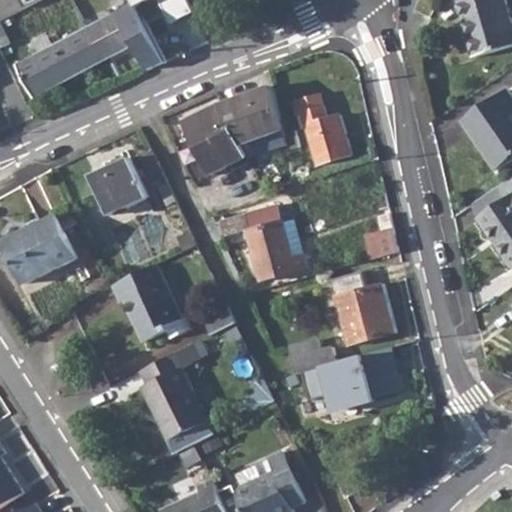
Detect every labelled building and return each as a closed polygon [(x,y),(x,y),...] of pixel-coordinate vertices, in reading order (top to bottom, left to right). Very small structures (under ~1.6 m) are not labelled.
[(59,0),(45,0),(0,16),(0,38),(1,42),(66,18),(59,0)] [(156,0),(167,21),(190,10),(184,0),(129,0),(132,5),(138,2),(141,0),(156,0)] [(511,19),(506,0),(463,0),(462,1),(478,57),(511,46),(511,19)] [(117,15),(96,26),(21,65),(38,97),(137,44),(150,70),(169,61),(158,42),(138,2),(132,5),(117,15)] [(91,16),(96,26),(117,15),(111,6),(91,16)] [(212,174),(288,144),(283,126),(273,86),(187,121),(212,174)] [(464,121),(474,136),(478,134),(487,146),(483,149),(498,171),(511,161),(511,92),(510,90),(464,121)] [(321,94),(294,102),(303,130),(308,129),(320,164),(353,155),(341,116),(328,120),(321,94)] [(295,131),(287,133),(293,151),(301,148),(295,131)] [(478,134),(474,136),(483,149),(487,146),(478,134)] [(131,159),(93,176),(110,215),(148,197),(131,159)] [(511,177),(498,187),(507,200),(481,218),(485,225),(511,264),(511,177)] [(281,206),(221,221),(225,234),(248,229),(262,280),(309,268),(297,219),(286,223),(281,206)] [(367,235),(373,259),(400,253),(391,213),(379,216),(383,231),(367,235)] [(57,215),(6,241),(27,283),(79,259),(57,215)] [(192,232),(178,238),(185,252),(199,245),(192,232)] [(185,317),(158,264),(114,286),(122,302),(125,300),(133,315),(135,314),(149,339),(170,328),(175,337),(195,327),(188,314),(185,317)] [(364,273),(333,281),(349,346),(397,333),(384,285),(367,289),(364,273)] [(231,306),(206,318),(215,335),(239,322),(231,306)] [(320,339),(313,340),(320,366),(338,361),(339,361),(335,347),(323,349),(320,339)] [(313,340),(291,346),(298,372),(310,369),(320,366),(313,340)] [(194,345),(142,372),(149,384),(144,387),(172,441),(210,420),(183,367),(201,358),(194,345)] [(320,366),(310,369),(340,431),(374,414),(366,400),(353,406),(350,400),(346,392),(366,382),(354,359),(340,365),(338,361),(320,366)] [(361,425),(363,432),(371,429),(369,422),(361,425)] [(0,437),(0,508),(27,491),(4,455),(9,452),(0,437)] [(310,500),(285,450),(269,457),(269,459),(248,470),(254,482),(238,490),(248,511),(294,511),(298,510),(296,506),(310,500)] [(338,478),(347,499),(367,483),(355,466),(338,478)] [(254,482),(248,470),(237,475),(243,487),(254,482)] [(231,511),(216,479),(201,487),(204,493),(167,511),(231,511)] [(46,511),(40,501),(21,511),(46,511)]
